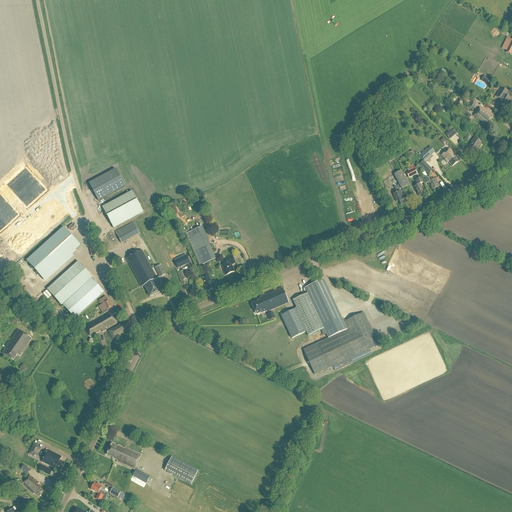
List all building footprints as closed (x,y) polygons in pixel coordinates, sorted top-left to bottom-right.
[(486,74),(492,77),(495,72),(489,69),(486,74)] [(482,81),(489,86),(492,81),(485,77),(482,81)] [(497,104),(504,109),(505,108),(505,109),(508,104),(511,99),(511,96),(511,93),(508,91),(500,87),(497,92),(498,92),(495,97),(500,100),(497,104)] [(468,109),(473,110),(474,109),(475,109),(477,103),(471,101),(468,109)] [(493,118),(479,108),(474,116),(484,124),(485,123),(488,125),(493,118)] [(445,134),(450,140),(457,133),(452,128),(445,134)] [(463,151),(468,155),(471,150),(474,153),(481,143),(474,138),(468,146),(466,145),(463,151)] [(427,149),(420,155),(426,161),(432,155),(427,149)] [(442,155),(448,163),(449,163),(452,167),(458,162),(455,158),(456,157),(450,149),(447,151),(442,155)] [(419,165),(428,175),(432,171),(423,161),(419,165)] [(453,169),(457,178),(464,175),(459,165),(453,169)] [(0,231),(45,190),(25,168),(0,190),(0,231)] [(89,184),(99,202),(126,187),(116,170),(89,184)] [(415,170),(407,174),(409,179),(417,175),(415,170)] [(409,187),(402,172),(394,175),(402,191),(409,187)] [(430,186),(432,191),(439,188),(436,183),(437,183),(435,179),(432,180),(430,177),(423,180),(425,185),(427,184),(428,187),(430,186)] [(417,186),(413,188),(415,192),(416,191),(419,197),(424,195),(421,189),(422,188),(420,185),(423,183),(421,179),(415,181),(417,186)] [(145,213),(133,192),(103,208),(114,230),(145,213)] [(399,202),(401,206),(409,202),(405,195),(402,196),(401,192),(393,195),(396,203),(399,202)] [(115,233),(122,245),(139,235),(133,224),(115,233)] [(188,239),(200,267),(216,260),(204,232),(188,239)] [(28,267),(44,286),(82,252),(65,234),(28,267)] [(142,288),(144,286),(150,297),(161,291),(157,285),(158,284),(156,280),(157,279),(142,251),(126,259),(142,288)] [(174,261),(178,269),(190,264),(187,256),(174,261)] [(226,264),(222,266),(224,271),(223,272),(225,276),(235,272),(232,266),(235,264),(232,256),(224,260),(226,264)] [(48,289),(62,306),(93,278),(78,262),(48,289)] [(155,269),(160,278),(166,275),(160,266),(155,269)] [(206,287),(208,292),(214,289),(211,284),(212,284),(208,274),(201,278),(205,287),(206,287)] [(296,308),(280,316),(291,339),(305,332),(307,337),(321,330),(323,336),(326,334),(328,338),(330,337),(331,338),(317,345),(328,369),(379,345),(364,313),(345,321),(344,320),(343,320),(323,279),(304,288),(307,293),(292,301),(296,308)] [(257,301),(252,304),(256,315),(262,312),(262,313),(266,312),(266,313),(288,303),(282,289),(259,298),(260,299),(257,300),(257,301)] [(102,292),(95,296),(105,312),(113,307),(108,300),(108,301),(102,292)] [(116,324),(110,314),(95,322),(96,323),(86,329),(91,337),(101,331),(102,332),(116,324)] [(109,332),(113,339),(132,328),(131,327),(130,327),(128,323),(128,321),(109,332)] [(5,352),(3,355),(13,362),(17,356),(19,358),(32,339),(18,330),(3,351),(5,352)] [(28,454),(35,457),(40,446),(34,443),(28,454)] [(117,462),(136,470),(142,455),(126,448),(125,449),(119,446),(118,447),(112,445),(108,456),(113,458),(113,459),(118,461),(117,462)] [(55,468),(61,471),(64,464),(59,461),(61,457),(48,451),(42,463),(55,469),(55,468)] [(166,469),(193,483),(200,470),(173,456),(166,469)] [(20,470),(26,475),(29,471),(24,466),(20,470)] [(42,473),(50,477),(53,471),(45,468),(42,473)] [(137,469),(133,476),(152,487),(156,480),(137,469)] [(39,484),(30,476),(23,485),(34,494),(35,494),(37,496),(40,498),(45,492),(38,486),(39,484)] [(91,490),(99,494),(96,499),(101,502),(105,493),(100,490),(102,487),(97,484),(97,485),(94,483),(91,490)] [(117,498),(118,497),(123,500),(125,496),(112,488),(109,493),(117,498)]
